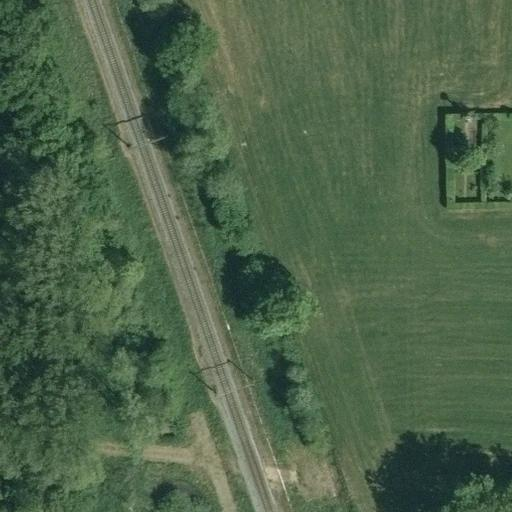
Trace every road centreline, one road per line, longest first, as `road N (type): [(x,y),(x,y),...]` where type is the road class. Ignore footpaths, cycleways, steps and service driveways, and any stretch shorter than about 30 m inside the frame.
road 1 (track): [(0,433),(210,457)]
road 2 (track): [(511,508),(304,481)]
